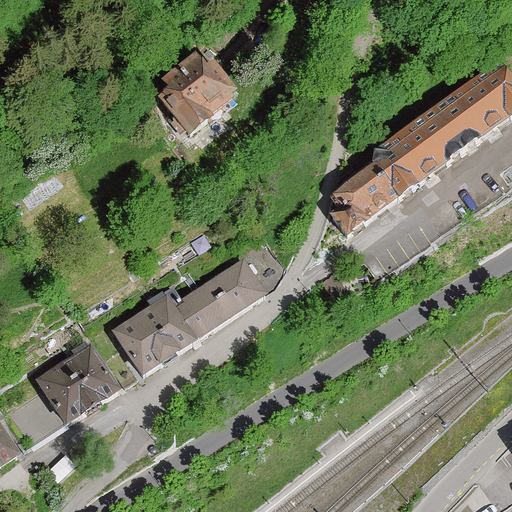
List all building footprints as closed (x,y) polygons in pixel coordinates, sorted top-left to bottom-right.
[(196,54),(162,81),(167,88),(156,97),(189,139),(214,119),(212,116),(234,99),(232,96),(236,92),(214,64),(208,69),(196,54)] [(511,119),(511,84),(498,64),(375,153),(381,162),(332,198),(341,210),(331,217),(347,239),(385,212),(435,175),(499,129),(511,119)] [(204,236),(191,243),(198,255),(211,248),(204,236)] [(238,265),(262,300),(275,292),(284,273),(266,246),(238,265)] [(262,300),(238,265),(174,308),(167,298),(112,334),(142,379),(195,344),(197,343),(209,335),(254,305),(262,300)] [(118,394),(88,349),(34,385),(40,394),(63,430),(118,394)] [(30,452),(63,430),(40,394),(6,415),(30,452)] [(0,467),(19,455),(0,425),(0,467)] [(66,457),(48,473),(56,482),(74,466),(66,457)]
